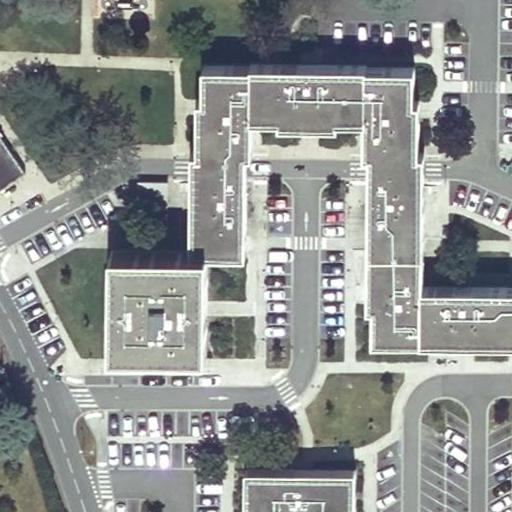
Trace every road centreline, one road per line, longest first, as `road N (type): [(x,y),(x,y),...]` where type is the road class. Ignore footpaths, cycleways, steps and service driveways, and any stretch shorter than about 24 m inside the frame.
road 1 (residential): [(0,238),(136,166),(427,168),(480,176)]
road 2 (residential): [(315,6),(453,6),(474,16),(483,38),(480,176)]
road 3 (residential): [(0,316),(79,511)]
road 4 (residential): [(478,384),(438,384),(418,395),(411,511)]
road 5 (residential): [(477,511),(478,384)]
